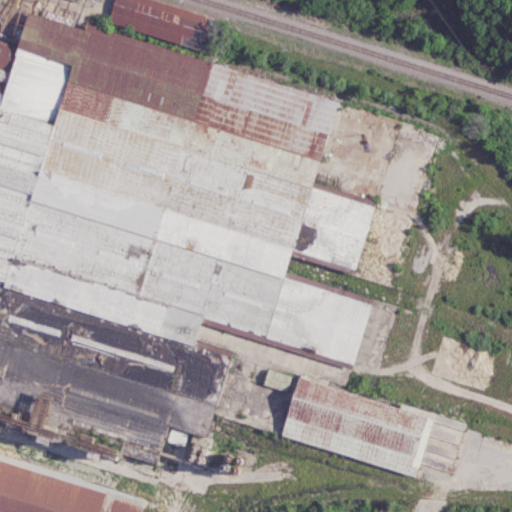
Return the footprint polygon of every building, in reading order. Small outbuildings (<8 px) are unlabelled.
[(206,15),(152,0),(112,0),(107,22),(196,47),(200,35),(206,15)] [(345,74),(0,41),(0,511),(52,511),(0,463),(0,393),(44,396),(138,445),(228,422),(200,313),(268,348),(397,357),(330,295),(345,74)] [(261,383),(285,390),(290,374),(266,368),(261,383)] [(277,436),(415,475),(430,418),(423,416),(425,410),(397,402),(395,406),(323,386),(325,379),(295,371),(277,436)] [(0,511),(0,462),(136,506),(134,511),(0,511)]
